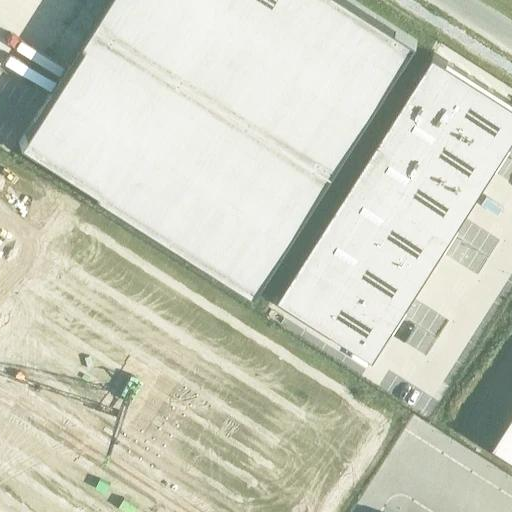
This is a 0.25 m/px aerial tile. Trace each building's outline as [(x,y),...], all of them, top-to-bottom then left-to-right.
[(108,0),(18,142),(256,294),(417,41),(353,0),(108,0)] [(407,92),(503,153),(511,139),(511,100),(433,51),(407,92)] [(477,194),(503,153),(407,92),(381,133),(477,194)] [(452,234),(477,194),(381,133),(356,173),(452,234)] [(426,275),(452,234),(356,173),(330,214),(426,275)] [(400,315),(426,275),(330,214),(304,254),(400,315)] [(278,295),(374,357),(400,315),(304,254),(278,295)] [(511,411),(493,441),(511,453),(511,411)]
